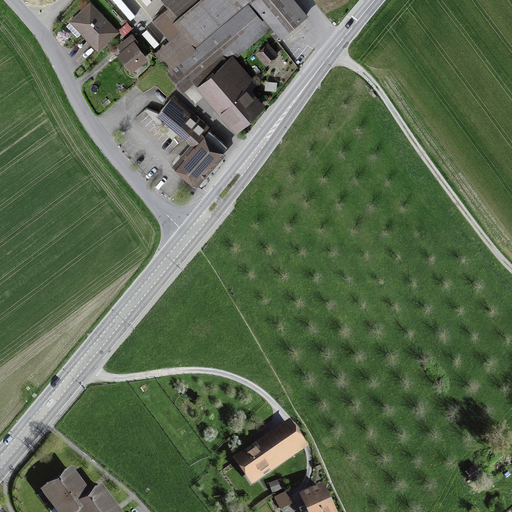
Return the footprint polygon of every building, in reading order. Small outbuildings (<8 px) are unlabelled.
[(163,30),(197,0),(162,0),(168,7),(154,19),(163,30)] [(197,0),(163,30),(173,42),(157,56),(184,87),(196,77),(223,109),(220,112),(234,128),(263,104),(249,88),(253,84),(231,57),(269,25),(279,37),(306,14),(293,0),(197,0)] [(98,51),(118,32),(90,3),(71,22),(98,51)] [(130,68),(148,55),(134,36),(116,49),(130,68)] [(267,47),(260,53),(268,63),(275,57),(267,47)] [(129,99),(143,88),(137,80),(122,91),(129,99)] [(170,99),(159,113),(196,146),(178,166),(198,185),(228,151),(170,99)] [(287,426),(232,464),(250,490),(305,452),(287,426)] [(472,465),(466,469),(472,478),(478,475),(472,465)] [(76,511),(92,501),(70,472),(40,494),(53,511),(76,511)] [(301,511),(332,511),(322,488),(296,500),(301,511)] [(287,494),(276,498),(280,507),(291,503),(287,494)] [(92,501),(76,511),(112,511),(99,495),(92,501)]
